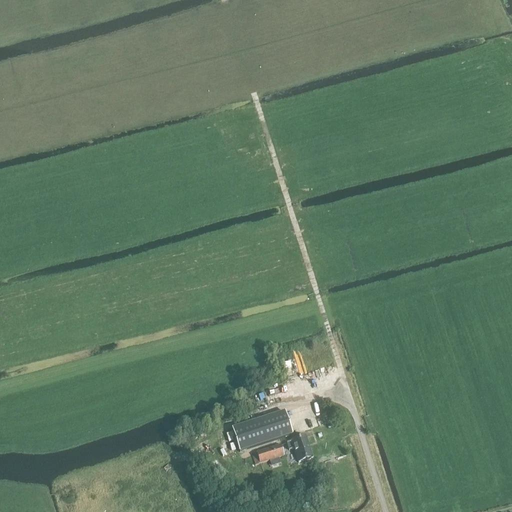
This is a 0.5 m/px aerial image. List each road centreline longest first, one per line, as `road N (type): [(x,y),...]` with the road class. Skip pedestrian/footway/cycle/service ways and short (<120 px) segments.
road 1 (track): [(349,393),(224,0)]
road 2 (unclassified): [(386,511),(349,393)]
